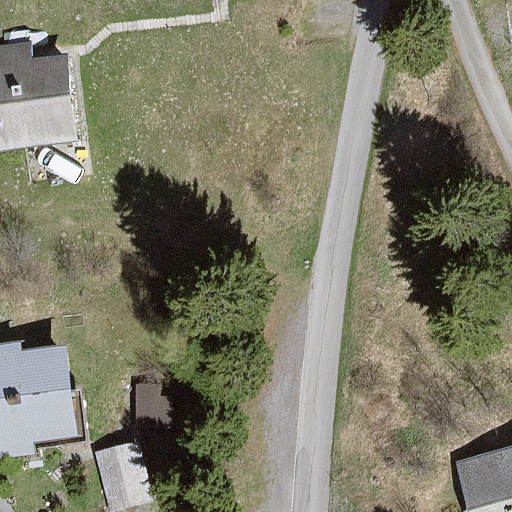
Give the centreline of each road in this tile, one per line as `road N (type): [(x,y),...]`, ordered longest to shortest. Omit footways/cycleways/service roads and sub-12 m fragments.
road 1 (unclassified): [(382,0),(321,320),(306,511)]
road 2 (track): [(451,0),(511,138)]
